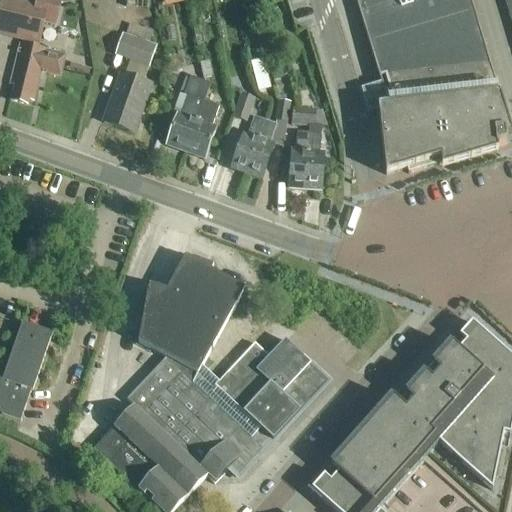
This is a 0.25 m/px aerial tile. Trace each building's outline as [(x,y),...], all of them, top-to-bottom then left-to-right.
[(60,78),(66,58),(45,53),(46,51),(38,49),(44,26),(55,29),(62,0),(4,0),(0,18),(0,39),(21,44),(10,85),(16,87),(12,103),(27,107),(28,102),(33,103),(41,73),(60,78)] [(126,0),(126,10),(147,12),(148,0),(126,0)] [(497,149),(511,144),(511,139),(469,0),(354,0),(387,109),(377,110),(386,178),(406,171),(408,176),(441,166),(441,171),(498,154),(497,149)] [(511,0),(503,0),(511,29),(511,0)] [(224,39),(236,39),(235,21),(223,22),(224,39)] [(121,76),(103,125),(133,136),(151,87),(144,84),(157,48),(148,45),(152,34),(129,26),(125,37),(122,36),(115,58),(131,64),(125,78),(121,76)] [(202,81),(213,79),(210,63),(199,65),(202,81)] [(185,154),(204,103),(210,87),(189,79),(183,96),(188,98),(181,119),(177,117),(166,148),(185,154)] [(232,119),(247,124),(255,101),(241,96),(232,119)] [(219,109),(204,103),(185,154),(204,161),(215,131),(211,129),(219,109)] [(277,103),(273,124),(287,126),(290,105),(277,103)] [(301,112),(300,111),(292,110),(291,128),(309,129),(308,136),(309,136),(309,129),(303,128),(304,112),(301,112)] [(316,112),(300,111),(301,112),(304,112),(303,128),(309,129),(309,136),(305,192),(321,193),(323,156),(320,156),(321,136),(322,129),(315,128),(316,112)] [(265,124),(255,120),(254,120),(247,138),(243,136),(231,171),(246,176),(265,124)] [(265,124),(246,176),(261,182),(274,147),(269,146),(276,128),(265,124)] [(309,136),(308,136),(297,135),(295,154),(291,154),(289,191),(305,192),(309,136)] [(259,453),(250,444),(259,432),(272,444),(328,385),(284,344),(269,361),(254,347),(218,386),(201,372),(204,367),(240,300),(212,285),(207,282),(210,278),(182,269),(161,308),(146,305),(138,352),(165,366),(126,407),(134,414),(96,455),(157,511),(179,511),(175,508),(203,477),(214,487),(226,475),(234,483),(259,453)] [(22,322),(6,376),(0,374),(0,409),(28,418),(53,331),(22,322)] [(380,511),(422,465),(439,446),(449,456),(486,488),(492,493),(504,437),(510,439),(511,430),(511,362),(471,326),(451,349),(419,385),(399,408),(392,402),(371,426),(311,493),(332,511),(380,511)]
